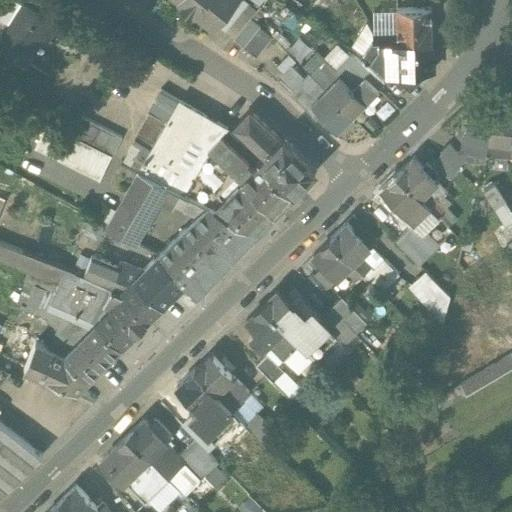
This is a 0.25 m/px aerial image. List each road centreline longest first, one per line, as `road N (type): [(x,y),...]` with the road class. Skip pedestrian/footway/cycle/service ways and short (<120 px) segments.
road 1 (residential): [(25,511),(367,179)]
road 2 (residential): [(367,179),(274,103),(106,0)]
